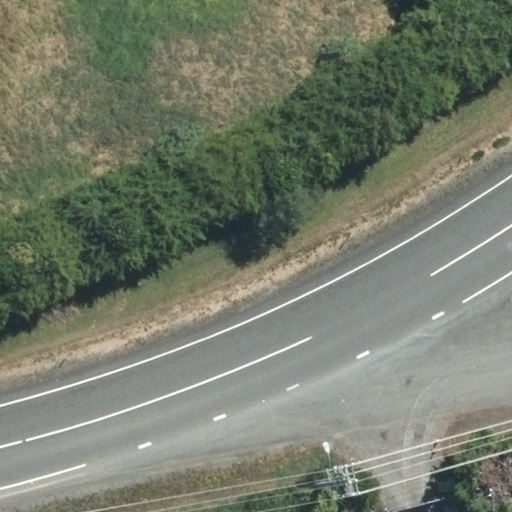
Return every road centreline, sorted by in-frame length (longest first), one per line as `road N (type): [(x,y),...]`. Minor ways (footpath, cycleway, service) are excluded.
road 1 (tertiary): [(511,226),(391,299),(167,401)]
road 2 (unclassified): [(167,401),(511,363)]
road 3 (tertiary): [(167,401),(0,448)]
